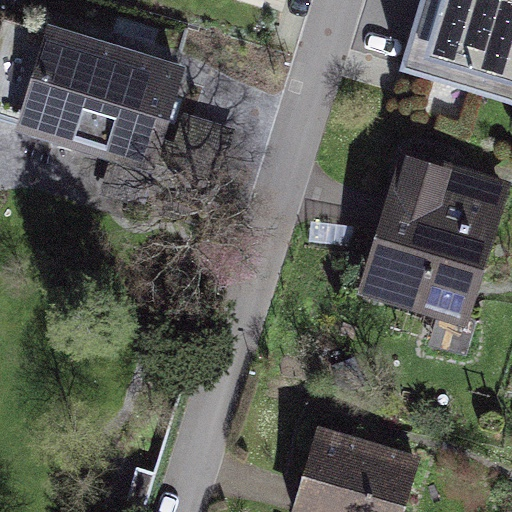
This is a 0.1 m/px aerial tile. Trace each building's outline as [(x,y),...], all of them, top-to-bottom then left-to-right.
[(206,0),(262,15),(265,0),(206,0)] [(511,99),(511,0),(428,0),(409,70),(511,99)] [(185,78),(2,25),(0,31),(0,139),(154,184),(185,78)] [(475,317),(511,196),(511,170),(409,139),(364,282),(475,317)] [(0,151),(0,354),(77,186),(0,151)] [(416,511),(436,453),(329,420),(299,511),(416,511)]
